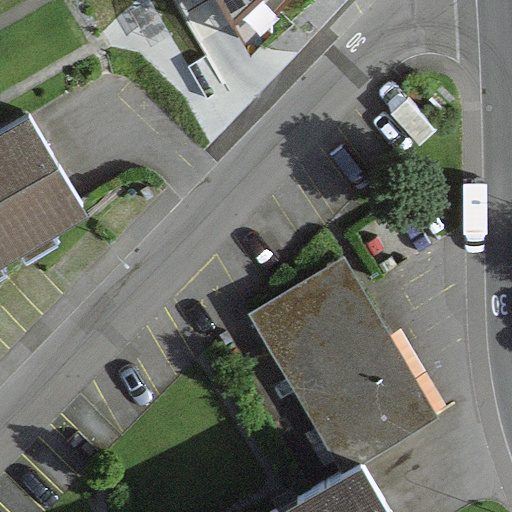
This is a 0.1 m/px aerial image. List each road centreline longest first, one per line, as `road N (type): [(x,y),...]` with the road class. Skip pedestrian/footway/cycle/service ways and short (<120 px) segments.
road 1 (residential): [(0,434),(416,0)]
road 2 (tertiary): [(511,205),(504,75)]
